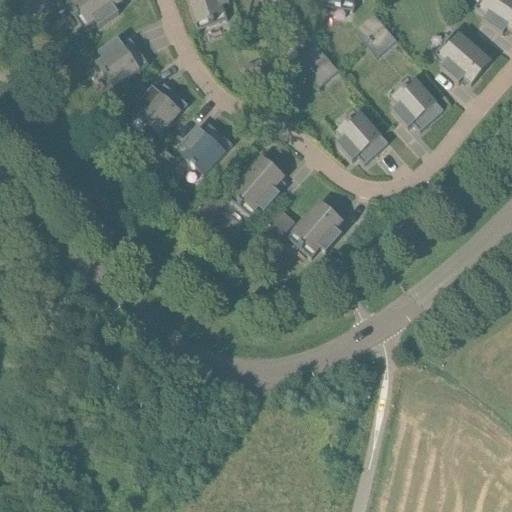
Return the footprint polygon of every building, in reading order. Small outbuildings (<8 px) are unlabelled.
[(121,7),(116,0),(74,0),(63,8),(81,35),(121,7)] [(219,0),(184,0),(197,35),(228,24),(219,0)] [(356,0),(323,0),(322,9),(355,13),(356,0)] [(511,37),(511,0),(481,0),(473,12),(511,37)] [(376,16),(356,33),(379,61),(400,45),(376,16)] [(471,89),(492,65),(455,32),(433,57),(471,89)] [(148,68),(130,42),(95,67),(113,93),(148,68)] [(321,88),(339,76),(321,48),(302,61),(321,88)] [(419,136),(444,114),(411,77),(387,99),(419,136)] [(135,111),(153,98),(144,85),(126,98),(135,111)] [(159,138),(187,109),(164,88),(136,117),(159,138)] [(364,169),(389,147),(356,110),(331,132),(364,169)] [(233,149),(209,128),(181,160),(205,181),(233,149)] [(285,182),(260,160),(225,200),(250,221),(285,182)] [(343,226),(319,205),(284,244),(309,266),(343,226)] [(283,239),(297,224),(284,213),(271,228),(283,239)]
